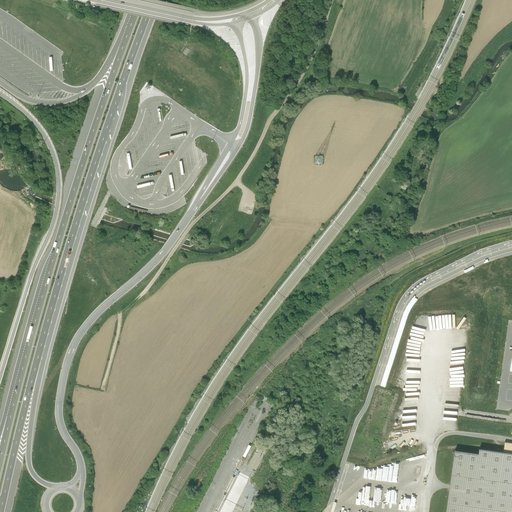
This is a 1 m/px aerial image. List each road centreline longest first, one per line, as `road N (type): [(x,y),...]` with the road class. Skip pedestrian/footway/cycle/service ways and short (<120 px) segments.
road 1 (motorway): [(0,511),(53,298),(113,110)]
road 2 (motorway): [(58,486),(30,470),(29,435),(113,110)]
road 3 (secondary): [(81,462),(58,414),(68,355),(93,315),(165,249),(234,147)]
road 4 (motorway): [(121,47),(12,408)]
road 5 (unclassified): [(138,296),(192,222),(242,172),(297,83),(332,0)]
road 6 (motorway): [(0,94),(46,138),(58,180),(52,227),(0,379)]
road 7 (secondary): [(234,147),(248,124),(257,69),(250,14)]
road 8 (unknown): [(431,463),(411,463),(407,488),(363,484),(326,511)]
road 9 (secondary): [(233,19),(207,22),(103,0)]
road 10 (secondary): [(233,19),(246,68),(234,147)]
